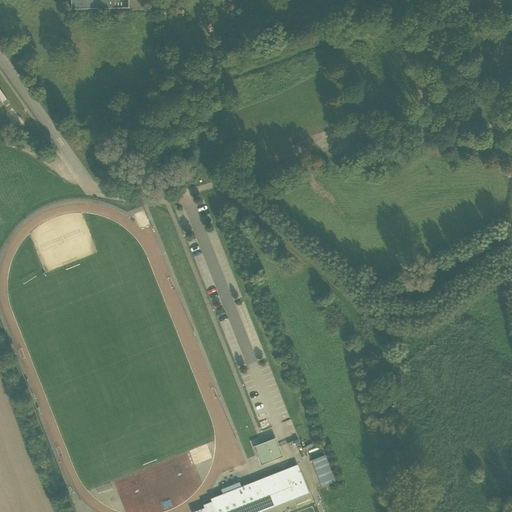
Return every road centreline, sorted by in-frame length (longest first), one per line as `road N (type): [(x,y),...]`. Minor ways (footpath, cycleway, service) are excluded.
road 1 (track): [(497,262),(417,313),(372,313),(217,183)]
road 2 (track): [(172,194),(396,118)]
